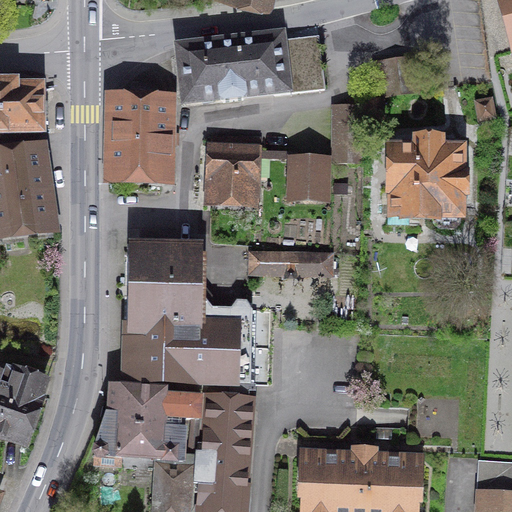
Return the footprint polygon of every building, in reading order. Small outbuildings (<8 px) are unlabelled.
[(511,0),(502,0),(511,35),(511,0)] [(285,42),(185,54),(190,97),(220,94),(220,101),(224,103),(243,101),(246,97),(245,91),(274,87),(275,95),(321,90),(322,89),(323,89),(323,88),(324,87),(318,45),(286,49),(285,42)] [(379,68),(384,99),(418,93),(414,63),(379,68)] [(41,84),(0,86),(0,132),(43,131),(41,84)] [(160,106),(160,102),(120,101),(120,104),(114,104),(112,174),(164,175),(164,150),(173,150),(174,121),(165,121),(165,106),(160,106)] [(491,101),(477,104),(480,122),(494,119),(491,101)] [(382,104),(366,104),(366,127),(381,127),(382,104)] [(363,107),(334,107),(333,164),(362,164),(363,107)] [(0,243),(61,233),(45,138),(0,145),(0,243)] [(216,207),(260,210),(265,147),(206,142),(203,176),(218,177),(216,207)] [(465,222),(466,146),(384,145),(383,221),(465,222)] [(323,200),(325,165),(294,164),(293,199),(323,200)] [(200,246),(127,244),(125,338),(155,339),(154,388),(240,389),(241,320),(199,320),(200,246)] [(337,282),(338,258),(251,256),(251,280),(337,282)] [(3,389),(0,388),(0,437),(25,446),(46,383),(16,373),(16,375),(8,372),(3,389)] [(165,392),(117,390),(114,462),(162,463),(165,392)] [(200,511),(239,511),(248,426),(209,422),(200,511)] [(422,511),(425,461),(300,453),(296,511),(422,511)] [(153,511),(192,511),(197,471),(158,468),(153,511)] [(511,511),(511,496),(482,495),(480,511),(511,511)]
